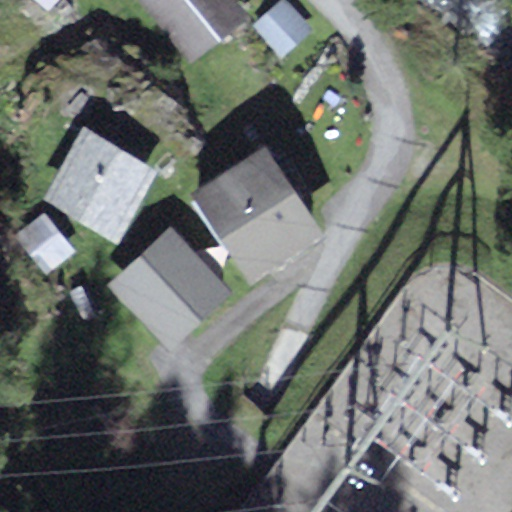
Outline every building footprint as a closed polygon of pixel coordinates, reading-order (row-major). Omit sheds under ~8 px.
[(24,0),(49,20),(64,0),(24,0)] [(213,0),(120,0),(183,68),(233,22),(213,0)] [(279,48),(303,26),(282,2),(256,24),(279,48)] [(84,125),(41,198),(117,243),(160,170),(84,125)] [(239,156),(164,205),(224,295),(299,246),(239,156)] [(76,253),(45,212),(15,234),(46,275),(76,253)] [(214,302),(150,235),(92,289),(156,356),(214,302)]
